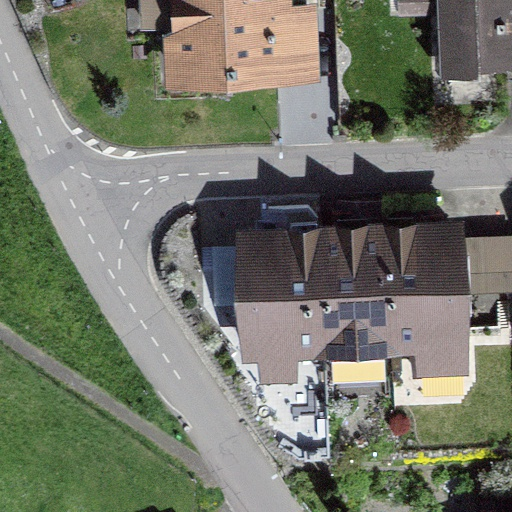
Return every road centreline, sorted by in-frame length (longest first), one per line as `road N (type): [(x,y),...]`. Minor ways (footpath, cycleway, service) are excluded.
road 1 (residential): [(59,196),(511,161)]
road 2 (residential): [(59,196),(262,511)]
road 3 (track): [(0,329),(240,483)]
road 4 (residential): [(0,55),(59,196)]
